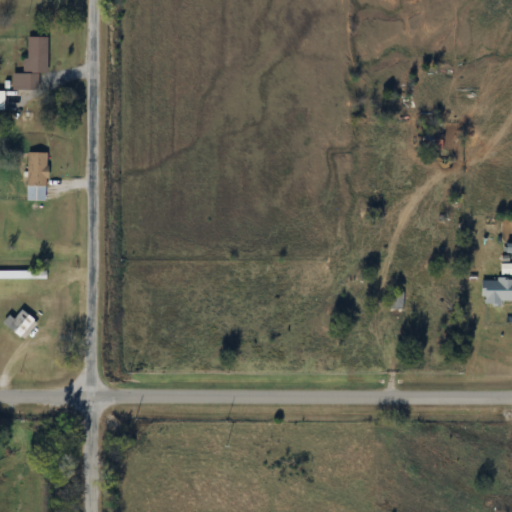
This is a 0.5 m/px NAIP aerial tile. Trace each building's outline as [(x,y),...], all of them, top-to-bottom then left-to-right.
[(48,37),(26,36),(26,73),(13,73),(13,90),(39,90),(39,73),(48,73),(48,37)] [(443,129),(424,129),(424,149),(443,149),(443,129)] [(48,151),(28,151),(28,200),(48,200),(48,151)] [(0,270),(0,278),(46,279),(46,270),(0,270)] [(403,309),(403,292),(388,292),(388,309),(403,309)] [(503,314),(503,298),(479,298),(479,314),(503,314)] [(9,314),(2,324),(23,339),(36,321),(21,309),(14,318),(9,314)] [(511,511),(511,494),(484,494),(483,511),(511,511)]
